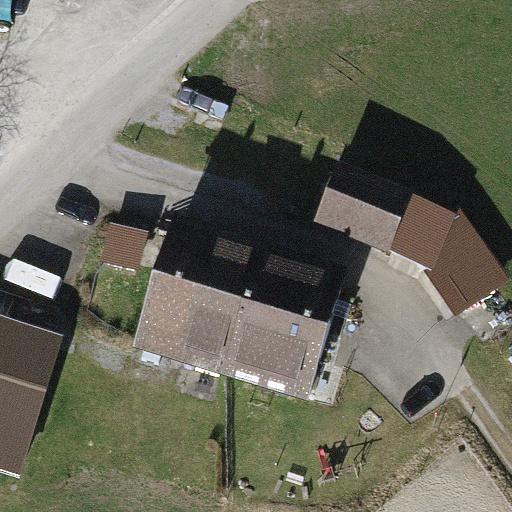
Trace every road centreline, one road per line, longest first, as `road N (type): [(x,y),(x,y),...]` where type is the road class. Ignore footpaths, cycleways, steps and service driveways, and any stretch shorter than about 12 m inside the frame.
road 1 (track): [(511,449),(399,303),(338,263),(35,179)]
road 2 (unclassified): [(225,0),(0,218)]
